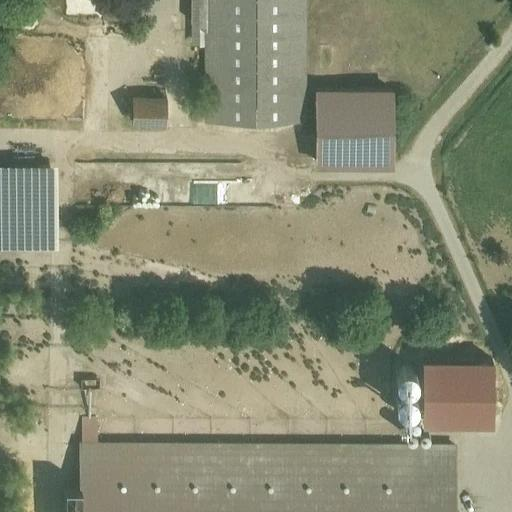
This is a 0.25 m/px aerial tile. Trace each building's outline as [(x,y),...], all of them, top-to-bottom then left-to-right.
[(184,0),(185,17),(198,16),(198,110),(311,109),(310,0),(184,0)] [(131,18),(99,17),(97,37),(130,39),(131,18)] [(133,86),(134,109),(163,108),(163,86),(133,86)] [(62,159),(2,161),(4,245),(64,244),(62,159)] [(80,431),(77,431),(77,511),(453,511),(454,431),(96,430),(96,409),(80,409),(80,431)]
